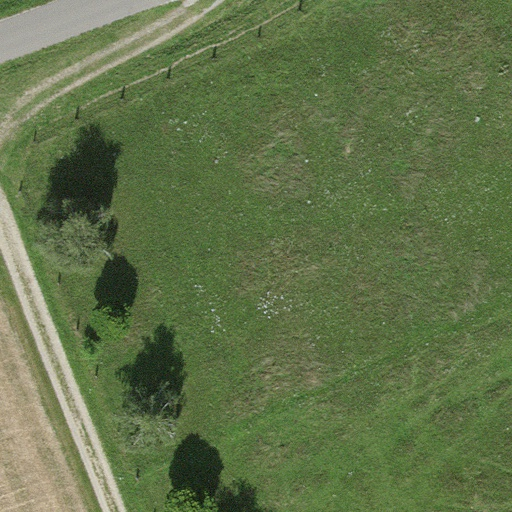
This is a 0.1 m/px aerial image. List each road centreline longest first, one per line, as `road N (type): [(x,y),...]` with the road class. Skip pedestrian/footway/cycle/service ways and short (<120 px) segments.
road 1 (track): [(121,511),(0,211)]
road 2 (track): [(0,138),(28,110),(227,0)]
